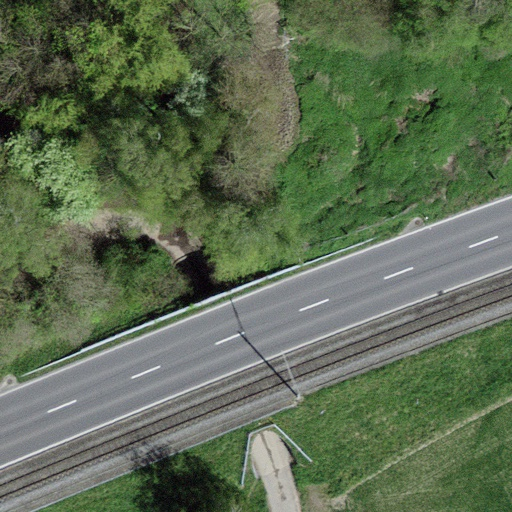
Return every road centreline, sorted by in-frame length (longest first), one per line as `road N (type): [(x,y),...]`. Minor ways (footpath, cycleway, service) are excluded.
road 1 (secondary): [(0,433),(511,231)]
road 2 (track): [(285,511),(243,256),(165,272),(155,369)]
